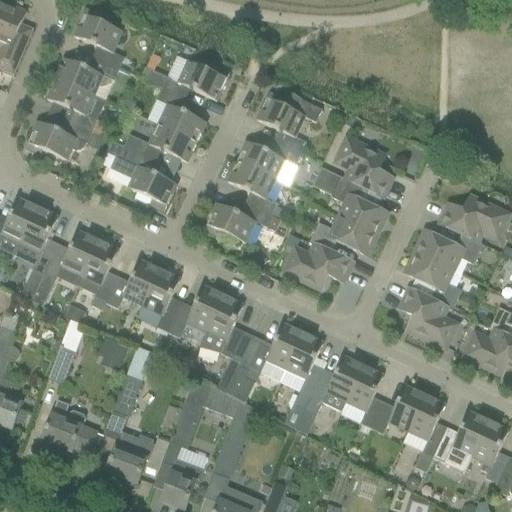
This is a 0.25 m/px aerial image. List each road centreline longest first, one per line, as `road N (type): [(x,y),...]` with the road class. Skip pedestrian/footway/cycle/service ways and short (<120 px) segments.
road 1 (residential): [(356,331),(178,243)]
road 2 (residential): [(178,243),(0,156)]
road 3 (residential): [(511,408),(356,331)]
road 4 (residential): [(356,331),(428,175)]
road 5 (residential): [(178,243),(244,92)]
road 6 (residential): [(0,126),(52,3),(43,0)]
